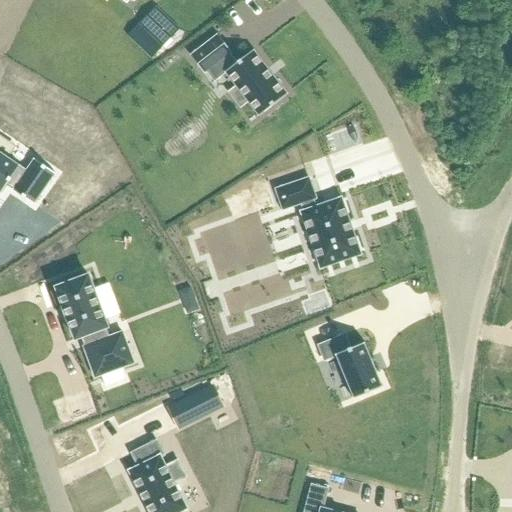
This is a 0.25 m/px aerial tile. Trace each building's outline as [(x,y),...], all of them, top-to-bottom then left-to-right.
[(155,17),(143,28),(162,46),(178,29),(155,8),(151,13),(155,17)] [(218,35),(190,56),(203,74),(218,62),(236,87),(229,92),(240,107),(247,101),(259,116),(286,95),(253,51),(236,63),(229,54),(231,52),(218,35)] [(0,192),(0,193),(0,194),(1,195),(8,184),(15,188),(14,190),(13,189),(12,190),(34,205),(34,204),(33,203),(53,174),(54,175),(55,174),(33,159),(33,160),(34,161),(25,171),(19,166),(20,165),(19,165),(18,166),(0,153),(0,192)] [(321,268),(360,254),(340,198),(315,207),(312,200),(315,198),(308,178),(275,190),(282,210),(301,203),(304,211),(301,212),(321,268)] [(88,275),(56,287),(63,307),(74,339),(82,337),(85,345),(83,346),(94,378),(133,364),(122,332),(108,337),(105,328),(107,328),(88,275)] [(380,387),(363,343),(349,349),(344,335),(318,346),(324,360),(336,355),(354,398),(380,387)] [(213,388),(170,409),(179,427),(222,406),(213,388)] [(138,466),(128,471),(148,511),(180,511),(187,509),(174,483),(186,477),(177,461),(166,467),(160,457),(164,455),(156,441),(131,453),(138,466)] [(311,485),(304,511),(335,511),(322,508),(327,489),(311,485)]
